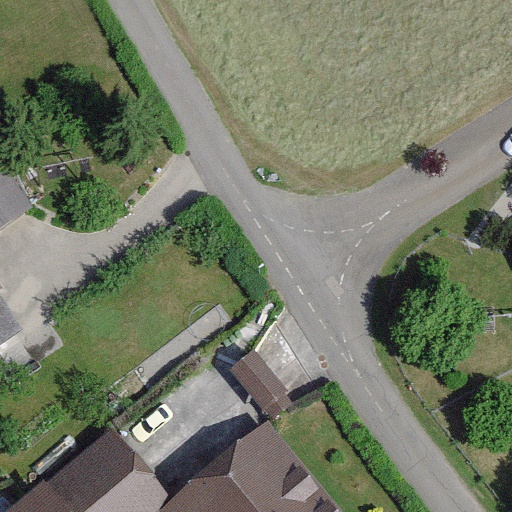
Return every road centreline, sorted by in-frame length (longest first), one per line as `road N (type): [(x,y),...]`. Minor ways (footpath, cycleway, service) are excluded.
road 1 (residential): [(137,0),(312,277)]
road 2 (residential): [(312,277),(460,511)]
road 3 (residential): [(312,277),(511,145)]
